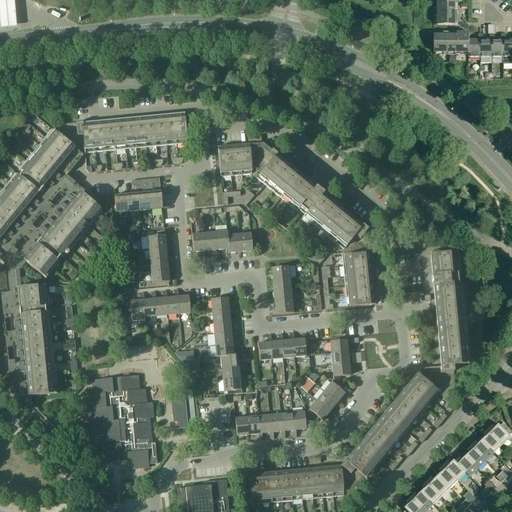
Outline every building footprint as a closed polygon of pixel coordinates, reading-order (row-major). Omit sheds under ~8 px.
[(13,0),(0,0),(0,26),(0,29),(16,28),(16,24),(14,4),(13,0)] [(457,0),(437,0),(438,26),(455,26),(455,14),(458,14),(457,0)] [(469,33),(452,33),(445,33),(445,36),(434,36),(434,53),(468,53),(469,53),(469,41),(469,33)] [(468,58),(480,58),(480,41),(483,41),(483,35),(478,35),(478,41),(469,41),(469,53),(468,53),(468,58)] [(480,58),(492,58),(492,41),(494,41),(494,35),(490,35),(490,41),(483,41),(480,41),(480,58)] [(492,41),(492,58),(503,58),(503,41),(506,41),(506,35),(501,35),(501,41),(494,41),(492,41)] [(503,64),(511,64),(511,41),(506,41),(503,41),(503,58),(503,64)] [(187,144),(186,129),(185,117),(83,127),(83,124),(76,124),(77,137),(83,136),(85,154),(187,144)] [(83,156),(85,154),(83,136),(77,137),(76,124),(65,125),(62,125),(56,133),(72,147),(83,156)] [(56,133),(52,130),(19,170),(22,173),(19,176),(16,174),(0,193),(0,234),(36,191),(38,194),(43,188),(40,186),(72,147),(56,133)] [(16,136),(14,139),(21,144),(27,137),(21,131),(16,136)] [(262,143),(261,139),(261,137),(248,138),(249,148),(252,175),(252,177),(255,177),(297,212),(300,208),(306,213),(303,217),(343,250),(342,252),(344,254),(344,257),(366,254),(369,254),(368,246),(369,246),(368,235),(366,233),(368,231),(362,226),(360,229),(321,197),(324,194),(316,188),(313,190),(278,161),(275,159),(277,156),(262,143)] [(221,178),(252,175),(249,148),(216,151),(216,148),(215,148),(216,159),(219,159),(220,173),(221,178)] [(163,209),(161,192),(149,193),(151,210),(163,209)] [(139,211),(151,210),(149,193),(138,194),(139,211)] [(251,193),(242,204),(245,207),(254,196),(251,193)] [(103,211),(83,194),(44,242),(41,239),(36,245),(39,247),(27,262),(26,263),(47,280),(60,263),(57,261),(60,257),(63,259),(103,211)] [(126,195),(128,212),(139,211),(138,194),(126,195)] [(116,214),(128,212),(126,195),(114,196),(116,214)] [(166,246),(165,231),(158,232),(158,237),(148,238),(149,248),(166,246)] [(215,233),(217,251),(228,250),(228,236),(227,232),(215,233)] [(215,233),(204,234),(205,252),(217,251),(215,233)] [(204,234),(192,235),(194,253),(205,252),(204,234)] [(239,235),(241,253),(252,251),(251,234),(239,235)] [(228,236),(228,250),(229,254),(241,253),(239,235),(228,236)] [(425,248),(424,237),(416,238),(417,248),(425,248)] [(173,245),(166,246),(149,248),(150,259),(167,257),(166,250),(174,249),(173,245)] [(320,264),(329,253),(325,250),(316,261),(320,264)] [(432,287),(433,287),(436,286),(443,366),(440,367),(440,374),(453,373),(453,367),(470,365),(462,283),(458,283),(457,275),(462,274),(460,253),(433,255),(435,276),(431,276),(432,287)] [(371,306),(366,254),(344,257),(349,308),(371,306)] [(167,257),(150,259),(151,270),(168,269),(168,261),(175,260),(174,257),(167,257)] [(83,265),(78,262),(74,267),(79,270),(83,265)] [(289,267),(272,269),(273,280),(290,279),(289,267)] [(168,269),(151,270),(152,284),(170,283),(169,272),(176,272),(175,268),(168,269)] [(291,290),(290,279),(273,280),(274,292),(291,290)] [(31,397),(58,394),(50,312),(45,312),(45,307),(49,307),(47,286),(21,288),(21,289),(21,290),(23,309),(19,309),(20,316),(23,316),(31,397)] [(174,291),(175,298),(177,315),(190,314),(189,297),(179,298),(178,290),(174,291)] [(292,302),(291,290),(274,292),(275,304),(292,302)] [(165,316),(177,315),(175,298),(167,299),(167,291),(163,292),(164,299),(165,316)] [(154,318),(165,316),(164,299),(156,300),(155,293),(152,293),(152,300),(154,318)] [(143,319),(154,318),(152,300),(145,301),(144,294),(140,294),(141,301),(143,319)] [(237,312),(236,308),(229,309),(228,299),(211,300),(212,314),(230,312),(237,312)] [(143,319),(141,301),(126,303),(127,310),(132,309),(133,320),(143,319)] [(292,302),(275,304),(276,315),(293,314),(292,302)] [(212,314),(213,325),(231,324),(238,323),(237,319),(230,320),(230,312),(212,314)] [(213,325),(214,337),(232,335),(239,335),(238,331),(231,331),(231,324),(213,325)] [(342,335),(342,334),(341,328),(330,329),(331,336),(342,335)] [(285,359),(296,358),(294,341),(294,334),(290,334),(291,341),(283,342),(285,359)] [(214,337),(216,348),(240,346),(240,342),(233,343),(232,335),(214,337)] [(273,360),(285,359),(283,342),(283,335),(279,335),(279,342),(272,343),(273,360)] [(260,362),(273,360),(272,343),(271,336),(267,336),(268,343),(258,344),(260,362)] [(305,340),(294,341),(296,358),(306,357),(305,340)] [(348,353),(348,351),(347,341),(330,342),(331,354),(348,353)] [(240,349),(240,346),(216,348),(216,358),(221,358),(234,356),(233,350),(240,349)] [(348,353),(331,354),(332,366),(349,364),(348,355),(355,354),(355,350),(348,351),(348,353)] [(174,353),(181,360),(194,360),(193,352),(174,353)] [(238,355),(234,356),(221,358),(222,367),(239,366),(238,355)] [(349,364),(332,366),(333,381),(340,383),(340,377),(350,376),(349,364)] [(222,367),(223,379),(240,377),(239,369),(246,369),(246,365),(239,366),(222,367)] [(417,375),(419,377),(436,391),(451,404),(455,398),(452,395),(455,391),(453,373),(440,374),(440,367),(422,369),(417,375)] [(247,376),(240,377),(223,379),(224,392),(241,391),(240,381),(247,380),(247,376)] [(146,404),(145,391),(144,390),(139,391),(137,377),(120,378),(120,381),(112,382),(112,379),(94,381),(94,390),(95,390),(95,395),(87,396),(88,410),(94,410),(95,424),(104,423),(106,442),(109,442),(109,446),(101,447),(102,464),(123,462),(122,459),(127,458),(129,471),(149,469),(147,451),(144,452),(143,440),(151,440),(149,419),(153,418),(152,404),(146,404)] [(343,468),(341,470),(343,497),(343,498),(350,497),(363,482),(372,490),(377,484),(373,481),(371,483),(365,478),(436,391),(419,377),(393,408),(348,463),(345,461),(340,467),(343,468)] [(306,385),(301,381),(298,385),(302,389),(306,385)] [(340,383),(333,381),(324,392),(337,403),(338,402),(345,394),(337,387),(340,383)] [(389,392),(393,396),(400,387),(395,384),(389,392)] [(337,403),(324,392),(317,401),(330,412),(336,405),(342,409),(344,406),(338,402),(337,403)] [(188,428),(185,396),(171,397),(174,425),(174,430),(188,428)] [(322,421),(330,412),(317,401),(307,412),(311,419),(314,415),(322,421)] [(455,407),(451,404),(446,409),(450,413),(455,407)] [(307,412),(293,414),(294,431),(296,431),(306,430),(305,420),(311,419),(307,412)] [(296,438),(296,431),(294,431),(293,414),(281,415),(283,432),(284,432),(292,431),(293,438),(296,438)] [(443,414),(438,420),(442,423),(447,417),(443,414)] [(281,415),(270,416),(271,433),(273,433),(281,432),(281,439),(285,439),(284,432),(283,432),(281,415)] [(270,416),(258,417),(260,434),(262,434),(269,433),(270,440),(274,440),(273,433),(271,433),(270,416)] [(258,417),(246,418),(248,436),(258,435),(259,442),(262,441),(262,434),(260,434),(258,417)] [(237,437),(248,436),(246,418),(235,419),(237,437)] [(442,423),(438,420),(433,426),(437,429),(442,423)] [(488,431),(503,445),(511,437),(505,432),(509,429),(503,423),(497,430),(495,429),(496,428),(495,428),(493,426),(488,431)] [(429,428),(424,434),(427,437),(432,431),(429,428)] [(494,453),(503,445),(488,431),(484,435),(486,437),(485,438),(486,438),(487,439),(484,442),(494,453)] [(427,437),(424,434),(419,440),(422,443),(427,437)] [(344,446),(344,447),(348,450),(355,442),(351,438),(344,446)] [(414,442),(409,448),(413,451),(418,445),(414,442)] [(486,461),(494,453),(484,442),(480,446),(479,444),(478,444),(477,442),(472,447),(486,461)] [(486,461),(472,447),(467,451),(469,453),(469,454),(470,454),(471,455),(467,458),(478,469),(486,461)] [(408,457),(413,451),(409,448),(404,454),(408,457)] [(399,456),(394,462),(398,465),(403,459),(399,456)] [(470,477),(478,469),(467,458),(464,462),(463,460),(462,460),(460,458),(456,462),(466,474),(470,477)] [(389,468),(390,469),(393,471),(398,465),(394,462),(389,468)] [(458,481),(466,474),(456,462),(452,466),(451,465),(451,464),(450,464),(448,462),(444,467),(458,481)] [(443,475),(439,478),(450,489),(458,481),(444,467),(439,471),(441,473),(441,474),(442,474),(443,475)] [(343,497),(341,470),(249,479),(251,506),(343,497)] [(499,475),(505,480),(508,477),(502,472),(499,475)] [(505,480),(499,475),(496,478),(501,483),(505,480)] [(442,497),(450,489),(439,478),(436,482),(435,481),(435,480),(434,480),(432,478),(427,483),(442,497)] [(229,511),(226,481),(203,484),(204,487),(177,490),(179,511),(188,510),(187,511),(229,511)] [(434,505),(442,497),(427,483),(423,487),(425,489),(424,490),(425,490),(426,491),(423,494),(434,505)] [(483,491),(488,496),(491,493),(486,488),(483,491)] [(480,494),(482,496),(485,499),(488,496),(483,491),(480,494)] [(424,511),(426,511),(434,505),(423,494),(419,498),(418,496),(417,496),(416,494),(411,499),(424,511)] [(424,511),(411,499),(406,503),(408,505),(408,506),(409,506),(410,507),(404,511),(424,511)] [(463,503),(468,508),(471,505),(466,500),(463,503)] [(468,508),(463,503),(460,506),(465,511),(468,508)]
